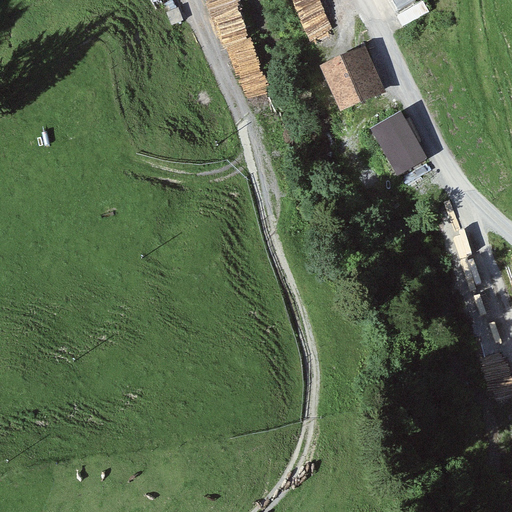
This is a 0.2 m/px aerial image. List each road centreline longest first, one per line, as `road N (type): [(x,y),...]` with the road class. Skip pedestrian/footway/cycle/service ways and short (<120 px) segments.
road 1 (track): [(183,0),(316,371),(305,468),(264,511)]
road 2 (track): [(511,239),(472,200),(436,147),(365,0)]
